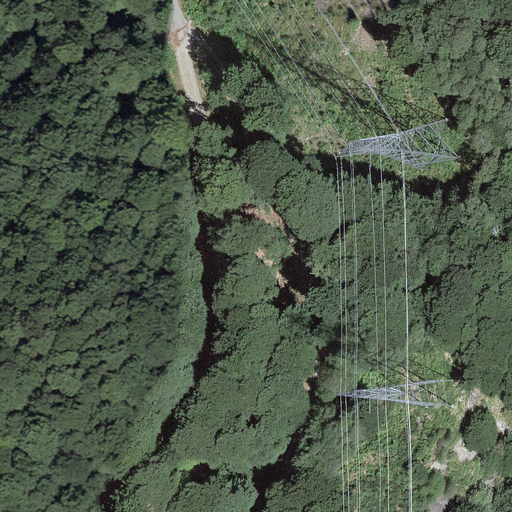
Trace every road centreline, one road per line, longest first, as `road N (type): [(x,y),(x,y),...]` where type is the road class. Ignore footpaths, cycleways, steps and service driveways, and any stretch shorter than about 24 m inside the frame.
road 1 (track): [(102,511),(194,403),(216,361),(221,329),(223,289),(175,41)]
road 2 (track): [(275,169),(315,362),(313,391),(264,511)]
road 3 (track): [(175,41),(202,47),(220,68),(275,169)]
